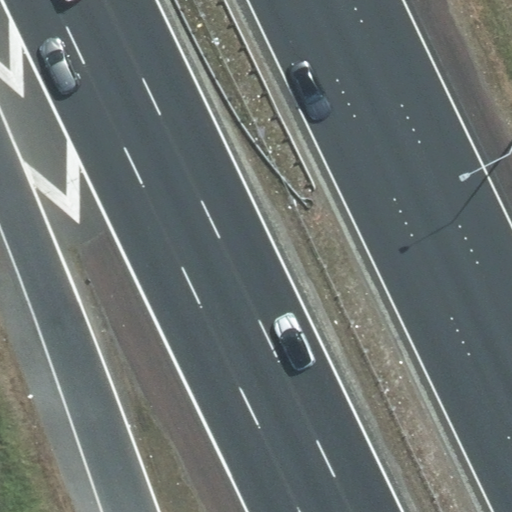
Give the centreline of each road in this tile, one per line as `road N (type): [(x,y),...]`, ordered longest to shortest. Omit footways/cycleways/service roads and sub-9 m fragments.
road 1 (motorway): [(363,511),(120,0)]
road 2 (motorway): [(299,0),(511,442)]
road 3 (motorway): [(127,511),(0,175)]
